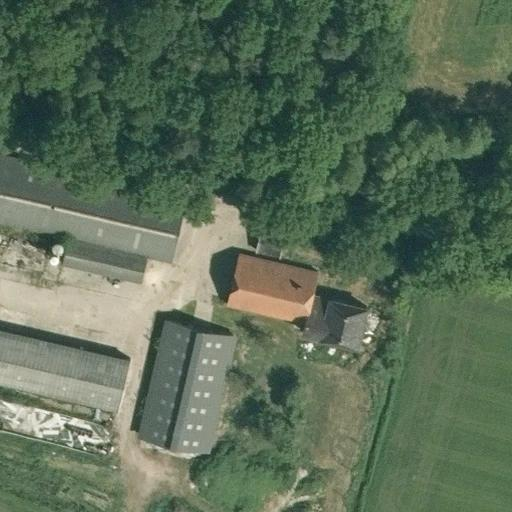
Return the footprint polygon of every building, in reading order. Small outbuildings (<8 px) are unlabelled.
[(185,198),(166,193),(166,191),(0,152),(0,221),(69,238),(63,266),(120,279),(120,278),(140,282),(146,256),(170,262),(185,198)] [(280,257),(286,231),(262,226),(257,251),(280,257)] [(357,344),(366,305),(331,297),(329,306),(311,302),(318,271),(240,253),(228,303),(305,321),(303,331),(323,335),(322,336),(357,344)] [(235,336),(164,320),(137,438),(208,454),(235,336)] [(0,379),(119,408),(131,359),(0,327),(0,379)]
